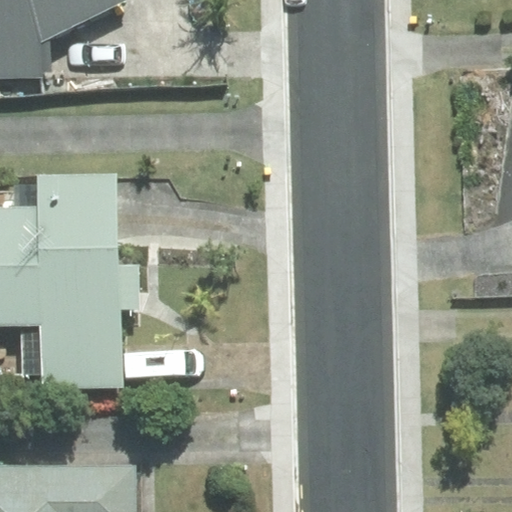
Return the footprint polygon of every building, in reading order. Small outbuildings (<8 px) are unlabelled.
[(0,0),(0,78),(51,78),(51,40),(132,0),(0,0)] [(133,385),(133,366),(133,307),(133,261),(133,218),(133,168),(53,168),(53,205),(0,205),(0,325),(51,325),(51,386),(133,385)] [(511,220),(499,229),(511,248),(511,220)] [(150,261),(133,261),(133,307),(150,307),(150,300),(150,261)] [(0,511),(142,511),(142,466),(0,465),(0,511)]
